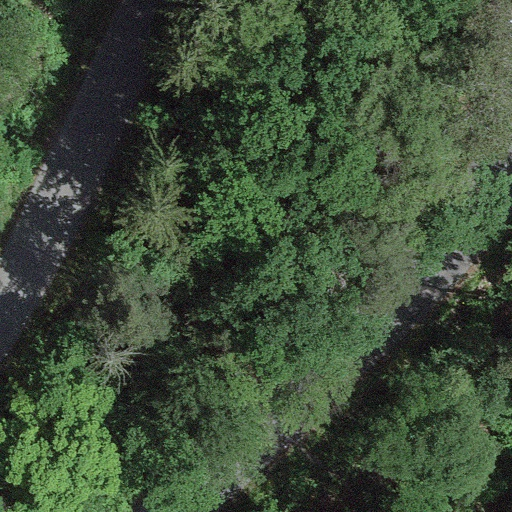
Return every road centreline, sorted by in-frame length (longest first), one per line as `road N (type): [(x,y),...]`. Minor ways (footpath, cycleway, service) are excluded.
road 1 (tertiary): [(179,511),(403,301),(511,167)]
road 2 (unclassified): [(154,0),(0,320)]
road 3 (track): [(276,420),(368,511)]
